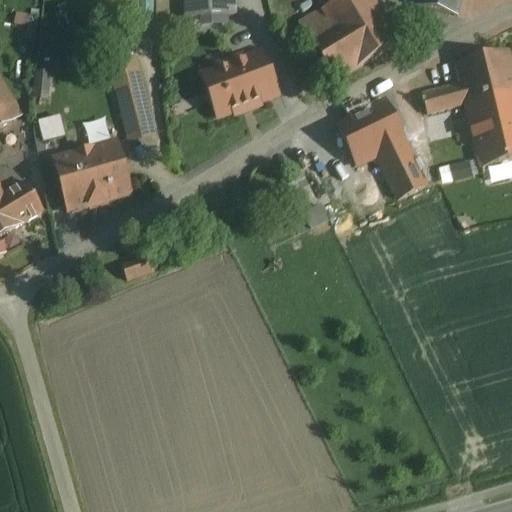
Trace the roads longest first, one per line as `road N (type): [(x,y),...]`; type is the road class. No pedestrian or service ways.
road 1 (unclassified): [(511,4),(307,111),(0,298)]
road 2 (unclassified): [(0,304),(20,331),(69,511)]
